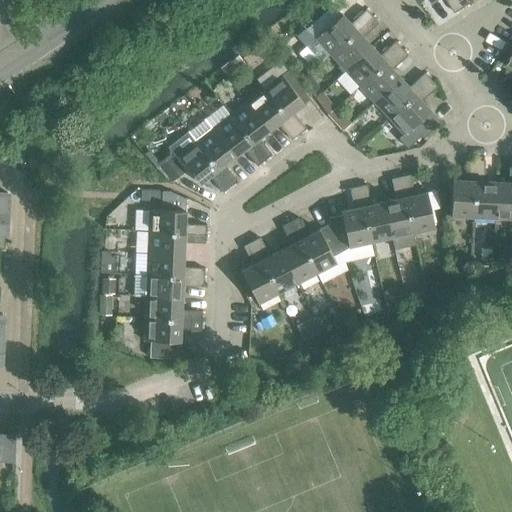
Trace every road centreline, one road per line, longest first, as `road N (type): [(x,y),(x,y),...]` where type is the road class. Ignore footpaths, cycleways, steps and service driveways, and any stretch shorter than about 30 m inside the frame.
road 1 (residential): [(78,399),(141,392),(212,364),(221,247)]
road 2 (residential): [(9,402),(17,174),(0,160)]
road 3 (residential): [(221,247),(241,201),(312,144),(330,145),(349,180)]
road 4 (residential): [(349,180),(426,156),(485,124)]
road 5 (residential): [(221,247),(349,180)]
road 6 (secondary): [(0,71),(98,0)]
